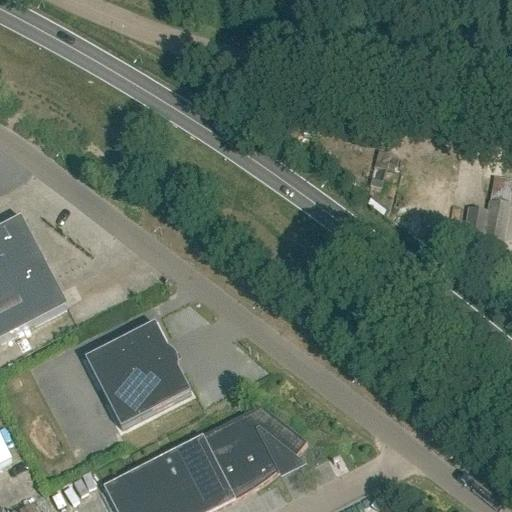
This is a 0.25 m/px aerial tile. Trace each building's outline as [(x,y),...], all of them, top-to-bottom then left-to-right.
[(511,208),(511,199),(511,183),(495,180),(491,204),(490,204),(488,214),(469,211),(462,250),(483,254),(502,258),(504,247),(505,247),(511,208)] [(0,346),(69,311),(23,221),(0,233),(0,346)] [(122,433),(192,397),(156,327),(86,363),(122,433)] [(115,511),(222,511),(237,505),(246,500),(255,494),(264,488),(272,482),(280,475),(296,462),(308,447),(262,410),(104,491),(115,511)] [(0,470),(12,465),(0,440),(0,470)]
